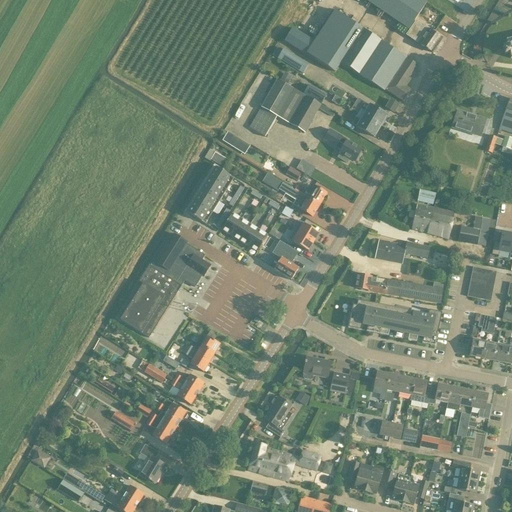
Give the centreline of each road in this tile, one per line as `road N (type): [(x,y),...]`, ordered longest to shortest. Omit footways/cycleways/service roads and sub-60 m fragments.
road 1 (tertiary): [(299,307),(445,54)]
road 2 (tertiary): [(170,511),(294,315)]
road 3 (residential): [(445,370),(362,353),(294,315)]
road 4 (residential): [(171,228),(299,307)]
